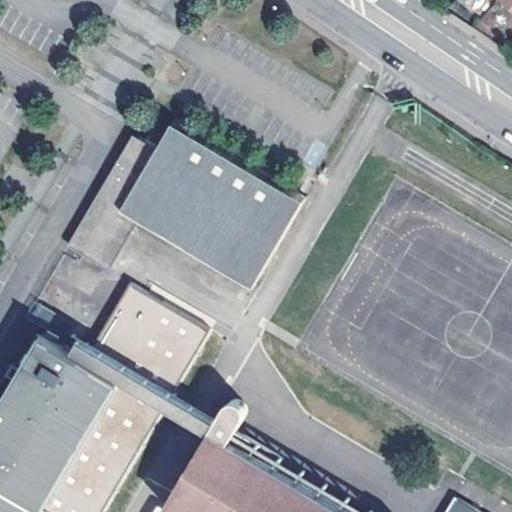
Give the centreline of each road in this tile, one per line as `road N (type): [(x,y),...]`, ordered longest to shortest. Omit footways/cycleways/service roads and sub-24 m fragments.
road 1 (secondary): [(312,0),(511,133)]
road 2 (secondary): [(511,81),(392,0)]
